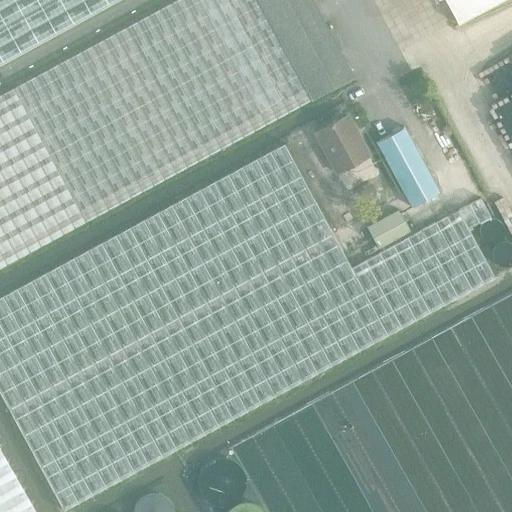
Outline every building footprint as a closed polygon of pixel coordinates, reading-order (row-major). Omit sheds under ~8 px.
[(0,269),(311,102),(255,0),(180,0),(0,96),(0,269)] [(0,0),(0,65),(122,0),(0,0)] [(312,0),(255,0),(311,102),(354,78),(312,0)] [(511,0),(447,0),(459,23),(501,0),(511,0)] [(336,174),(369,155),(361,139),(358,140),(346,118),(315,135),(336,174)] [(412,209),(439,193),(404,129),(376,145),(412,209)] [(0,298),(0,395),(63,511),(494,278),(468,229),(490,217),(480,199),(351,269),(284,145),(0,298)] [(378,249),(409,233),(398,212),(366,229),(378,249)] [(37,511),(0,447),(0,511),(37,511)]
